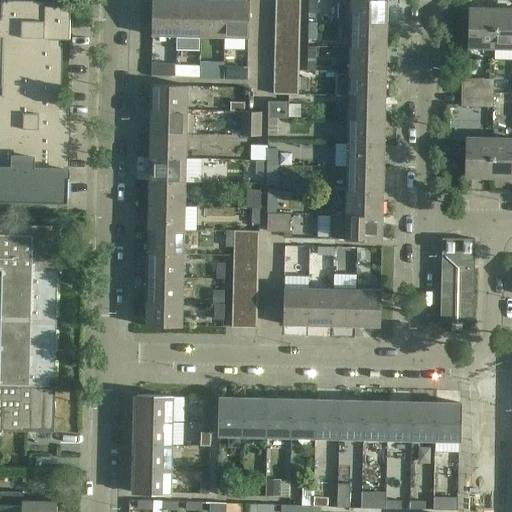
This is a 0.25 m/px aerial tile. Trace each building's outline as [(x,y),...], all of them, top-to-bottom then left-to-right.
[(0,19),(0,60),(5,61),(4,97),(0,96),(0,201),(68,203),(69,168),(66,168),(68,111),(60,110),(61,93),(59,92),(60,45),(62,45),(62,43),(60,43),(60,39),(69,39),(70,25),(70,6),(45,6),(44,9),(27,9),(27,3),(3,2),(3,0),(2,0),(1,0),(1,19),(0,19)] [(152,0),(152,35),(176,36),(177,0),(152,0)] [(177,0),(176,36),(201,37),(201,0),(177,0)] [(201,0),(201,37),(225,37),(226,0),(201,0)] [(238,0),(226,0),(225,37),(249,38),(250,0),(238,0)] [(275,0),(275,10),(300,10),(300,0),(275,0)] [(350,0),(350,23),(387,24),(387,0),(350,0)] [(469,46),(495,47),(496,10),(470,9),(469,46)] [(275,10),(275,22),(300,22),(300,10),(275,10)] [(511,10),(496,10),(495,47),(511,47),(511,10)] [(275,22),(275,34),(300,34),(300,22),(275,22)] [(308,39),(317,39),(317,23),(308,23),(308,39)] [(350,23),(349,47),(387,48),(387,24),(350,23)] [(275,34),(275,46),(300,46),(300,34),(275,34)] [(275,46),(274,58),(299,58),(300,46),(275,46)] [(308,63),(316,63),(316,47),(308,47),(308,63)] [(349,47),(349,71),(386,72),(387,48),(349,47)] [(274,58),(274,70),(299,70),(299,58),(274,58)] [(224,67),(224,79),(247,79),(247,67),(224,67)] [(200,68),(200,69),(200,77),(200,78),(217,78),(217,69),(200,68)] [(188,77),(200,77),(200,69),(188,69),(188,77)] [(274,70),(274,82),(299,82),(299,76),(299,70),(274,70)] [(349,71),(348,95),(386,96),(386,72),(349,71)] [(299,76),(299,82),(299,93),(309,93),(309,76),(299,76)] [(462,78),(461,92),(494,92),(494,79),(462,78)] [(299,82),(274,82),(274,94),(299,95),(299,93),(299,82)] [(150,84),(150,108),(187,109),(188,85),(150,84)] [(494,92),(461,92),(461,106),(493,107),(494,92)] [(348,95),(347,119),(385,120),(386,96),(348,95)] [(268,111),(268,112),(268,118),(277,118),(288,118),(289,101),(273,101),(268,101),(268,111)] [(150,108),(149,133),(187,134),(187,109),(150,108)] [(261,111),(247,111),(241,111),(241,135),(261,136),(261,111)] [(277,118),(268,118),(268,134),(277,134),(277,118)] [(347,119),(347,143),(385,144),(385,120),(347,119)] [(317,130),(316,175),(326,175),(326,130),(317,130)] [(149,133),(149,157),(186,158),(187,134),(149,133)] [(466,176),(492,176),(492,139),(467,138),(466,176)] [(511,139),(492,139),(492,176),(511,176),(511,139)] [(347,143),(346,167),(384,168),(385,144),(347,143)] [(268,149),(267,160),(267,166),(278,166),(278,149),(268,149)] [(149,157),(148,181),(186,182),(186,158),(149,157)] [(267,184),(267,166),(267,160),(256,159),(257,184),(261,184),(267,184)] [(278,166),(267,166),(267,184),(269,184),(277,184),(278,166)] [(346,167),(346,191),(383,192),(384,168),(346,167)] [(148,181),(148,205),(185,206),(186,182),(148,181)] [(268,205),(277,206),(277,189),(269,189),(268,205)] [(246,207),(252,208),(260,208),(261,190),(247,190),(246,207)] [(345,215),(345,216),(383,216),(383,192),(346,191),(345,215)] [(148,205),(147,229),(185,230),(185,206),(148,205)] [(316,205),(316,231),(329,231),(329,205),(316,205)] [(260,208),(252,208),(252,224),(260,224),(260,208)] [(267,232),(285,232),(290,232),(291,214),(268,214),(267,232)] [(345,216),(345,215),(330,215),(329,239),(345,239),(345,240),(382,241),(383,216),(345,216)] [(0,348),(0,383),(2,384),(55,385),(59,226),(0,224),(0,270),(2,270),(0,336),(0,348)] [(147,229),(146,253),(184,254),(185,230),(147,229)] [(226,247),(234,247),(234,243),(234,231),(226,230),(226,247)] [(259,231),(234,231),(234,243),(259,244),(259,231)] [(441,279),(441,288),(441,295),(440,322),(451,322),(451,328),(462,328),(462,323),(473,323),(475,239),(442,238),(442,273),(441,279)] [(234,247),(233,255),(258,256),(259,244),(234,243),(234,247)] [(146,253),(146,278),(183,279),(184,254),(146,253)] [(233,255),(233,268),(258,268),(258,256),(233,255)] [(217,279),(225,279),(226,263),(217,263),(217,279)] [(233,268),(233,280),(258,280),(258,268),(233,268)] [(146,278),(145,302),(183,303),(183,279),(146,278)] [(233,280),(233,292),(258,292),(258,280),(233,280)] [(283,325),(307,325),(308,288),(284,287),(283,325)] [(307,325),(332,326),(333,288),(308,288),(307,325)] [(332,326),(356,326),(357,289),(333,288),(332,326)] [(357,289),(356,326),(380,327),(381,289),(357,289)] [(214,290),(214,303),(225,304),(225,290),(214,290)] [(233,292),(232,304),(257,305),(258,292),(233,292)] [(183,303),(145,302),(145,326),(182,327),(183,303)] [(225,304),(214,303),(214,320),(225,320),(225,304)] [(232,304),(232,316),(257,317),(257,305),(232,304)] [(257,317),(232,316),(232,328),(257,328),(257,317)] [(0,434),(2,434),(2,431),(9,431),(9,409),(0,409),(0,396),(2,397),(2,384),(0,383),(0,434)] [(28,432),(34,432),(54,432),(55,385),(2,384),(2,397),(0,396),(0,409),(9,409),(9,431),(28,432)] [(135,395),(135,420),(172,420),(173,396),(135,395)] [(219,435),(245,435),(246,398),(220,397),(219,435)] [(245,435),(268,436),(269,398),(246,398),(245,435)] [(268,436),(292,437),(293,399),(269,398),(268,436)] [(292,437),(316,437),(317,400),(293,399),(292,437)] [(316,437),(341,438),(342,400),(317,400),(316,437)] [(341,438),(365,438),(366,401),(342,400),(341,438)] [(365,438),(388,439),(389,401),(366,401),(365,438)] [(388,439),(412,439),(413,402),(389,401),(388,439)] [(412,439),(436,440),(437,402),(413,402),(412,439)] [(437,402),(436,440),(459,440),(461,403),(437,402)] [(203,406),(203,422),(211,422),(211,406),(203,406)] [(135,420),(134,444),(172,444),(172,420),(135,420)] [(134,444),(133,468),(171,469),(172,444),(134,444)] [(171,469),(133,468),(133,492),(170,493),(171,469)] [(201,494),(209,494),(210,478),(202,477),(201,494)] [(56,511),(57,502),(23,501),(23,492),(0,491),(0,511),(56,511)] [(361,508),(387,508),(387,493),(362,492),(361,508)] [(433,509),(458,510),(458,497),(434,497),(433,509)] [(138,509),(152,509),(152,501),(138,501),(138,509)] [(178,502),(152,501),(152,509),(178,510),(178,502)] [(186,510),(202,510),(202,502),(186,501),(186,510)] [(428,501),(411,501),(410,509),(428,509),(428,501)] [(209,511),(226,511),(226,504),(210,503),(209,511)]
